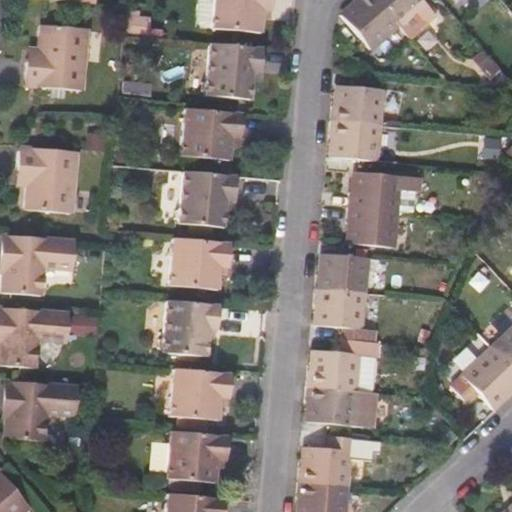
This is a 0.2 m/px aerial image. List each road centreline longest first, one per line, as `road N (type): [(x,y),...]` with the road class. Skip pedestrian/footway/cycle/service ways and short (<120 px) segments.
road 1 (residential): [(271,511),(314,30),(324,0)]
road 2 (residential): [(511,419),(413,511)]
